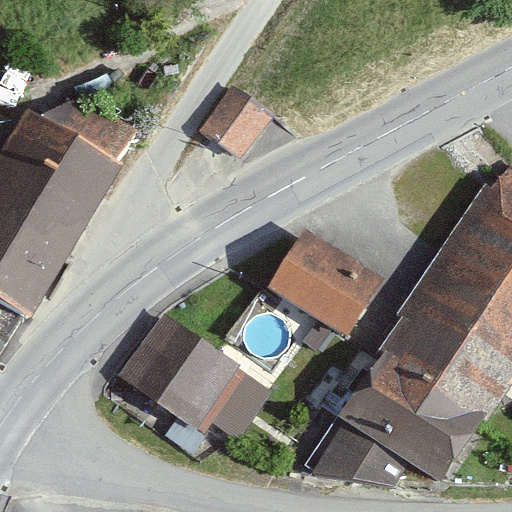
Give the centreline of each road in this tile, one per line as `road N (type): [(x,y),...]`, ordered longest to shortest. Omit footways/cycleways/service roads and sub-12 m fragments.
road 1 (residential): [(0,448),(274,511),(511,507)]
road 2 (secondary): [(511,70),(404,125),(119,308)]
road 3 (residential): [(119,308),(124,258),(155,179),(281,0)]
road 4 (secondary): [(119,308),(22,401),(0,434)]
